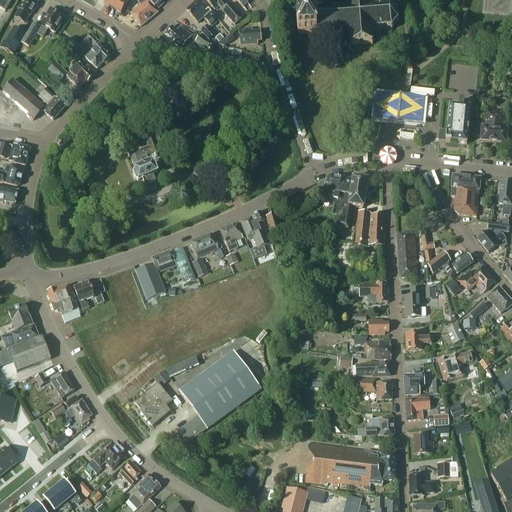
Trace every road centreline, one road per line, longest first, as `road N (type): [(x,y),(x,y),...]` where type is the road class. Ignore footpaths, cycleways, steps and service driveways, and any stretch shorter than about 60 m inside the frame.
road 1 (residential): [(404,511),(385,159)]
road 2 (unclassified): [(30,274),(60,275),(140,252),(314,173)]
road 3 (residential): [(314,173),(259,0)]
road 4 (residential): [(107,423),(30,274)]
road 5 (residential): [(511,292),(442,207),(430,162)]
road 6 (residential): [(0,510),(107,423)]
road 7 (residential): [(214,507),(141,460),(107,423)]
road 8 (residential): [(30,274),(29,194),(46,142)]
road 9 (residential): [(46,142),(132,50)]
